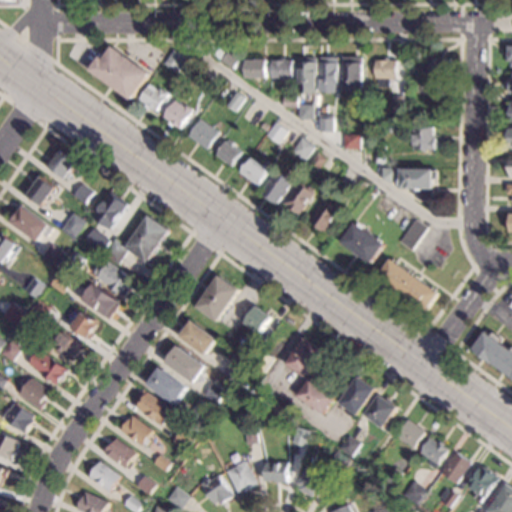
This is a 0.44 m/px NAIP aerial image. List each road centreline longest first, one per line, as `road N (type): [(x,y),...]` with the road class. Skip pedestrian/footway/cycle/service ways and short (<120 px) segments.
road 1 (secondary): [(511,428),(43,80)]
road 2 (residential): [(511,24),(43,24)]
road 3 (residential): [(39,511),(65,447),(229,213)]
road 4 (residential): [(500,267),(477,250),(469,226),(472,24)]
road 5 (residential): [(426,366),(500,267)]
